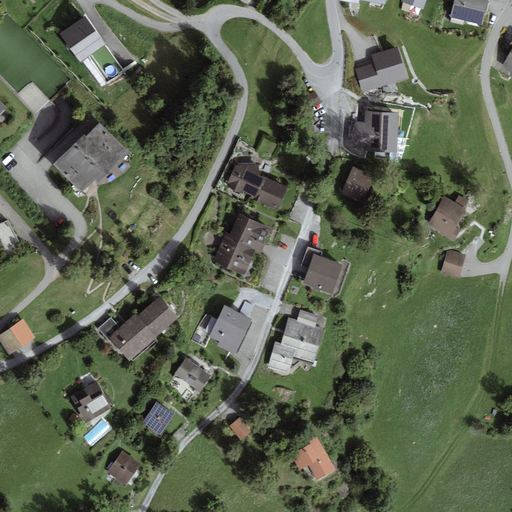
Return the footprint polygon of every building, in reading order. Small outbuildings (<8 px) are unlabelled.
[(423,10),(426,0),(402,0),(402,4),(423,10)] [(488,0),(454,0),(450,17),(482,26),(488,0)] [(81,63),(90,55),(110,81),(125,71),(105,44),(85,16),(60,34),(81,63)] [(398,47),(371,54),(374,64),(381,88),(408,80),(398,47)] [(501,67),(511,72),(511,53),(510,52),(501,67)] [(362,93),(381,88),(374,64),(355,70),(362,93)] [(50,101),(31,82),(19,94),(38,113),(50,101)] [(396,153),(398,113),(365,111),(365,123),(356,123),(350,132),(358,150),(363,151),(396,153)] [(84,134),(53,164),(81,193),(95,179),(99,183),(102,180),(130,153),(127,149),(101,123),(87,137),(84,134)] [(258,164),(235,165),(226,186),(254,200),(264,177),(265,174),(259,171),(258,164)] [(364,202),(374,175),(353,167),(343,194),(364,202)] [(288,187),(264,177),(254,200),(278,210),(288,187)] [(444,196),(428,224),(450,236),(470,202),(459,196),(455,203),(444,196)] [(272,229),(234,212),(213,261),(245,275),(255,252),(261,254),(272,229)] [(0,230),(7,248),(20,242),(11,219),(0,224),(0,230)] [(323,252),(308,247),(301,266),(308,269),(314,254),(321,257),(323,252)] [(459,279),(466,254),(448,249),(441,274),(459,279)] [(321,257),(314,254),(308,269),(303,284),(332,295),(343,265),(321,257)] [(108,339),(129,361),(178,317),(159,296),(138,316),(136,314),(120,328),(108,339)] [(252,319),(224,305),(208,337),(219,342),(217,346),(234,355),(252,319)] [(297,321),(315,326),(318,316),(300,310),(297,321)] [(99,329),(108,339),(120,328),(111,318),(99,329)] [(297,321),(289,318),(281,343),(275,341),(267,367),(289,373),(294,357),(314,363),(324,329),(315,326),(297,321)] [(23,322),(0,336),(0,340),(9,354),(34,338),(23,322)] [(212,376),(186,358),(175,374),(201,392),(212,376)] [(70,396),(86,424),(111,409),(95,382),(70,396)] [(161,436),(175,414),(157,402),(142,425),(161,436)] [(240,418),(230,426),(242,441),(252,433),(240,418)] [(336,470),(316,435),(308,439),(311,444),(291,454),(300,471),(309,466),(317,481),(336,470)] [(141,464),(122,452),(107,475),(126,487),(141,464)]
